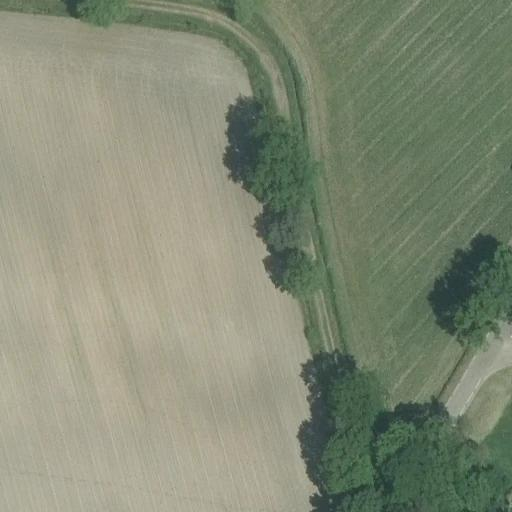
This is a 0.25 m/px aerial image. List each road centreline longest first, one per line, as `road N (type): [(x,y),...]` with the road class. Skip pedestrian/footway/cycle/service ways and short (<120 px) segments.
road 1 (track): [(44,0),(207,16),(249,38),(277,82),(354,441),(374,474),(407,490)]
road 2 (unclassified): [(394,511),(501,330)]
